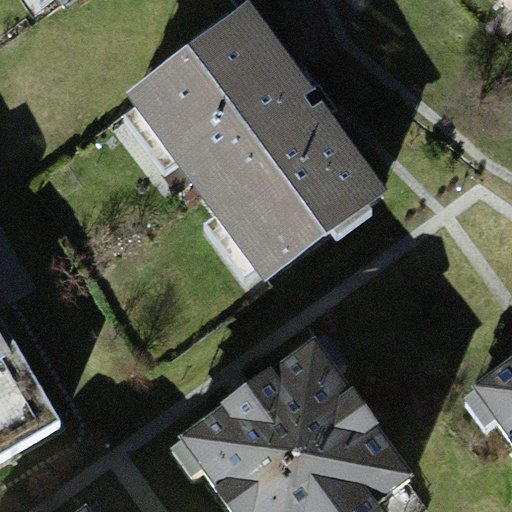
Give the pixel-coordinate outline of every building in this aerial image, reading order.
[(72,0),(30,0),(46,20),(72,0)] [(237,18),(117,101),(253,295),(373,212),(237,18)] [(312,352),(181,441),(229,511),(384,511),(410,494),(312,352)] [(0,446),(40,423),(0,354),(0,446)] [(511,363),(457,407),(511,475),(511,363)]
